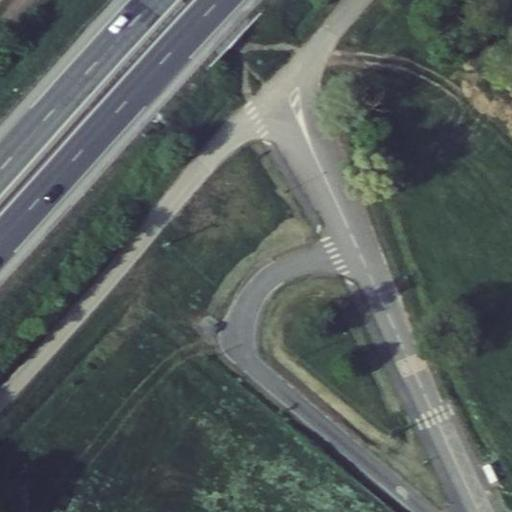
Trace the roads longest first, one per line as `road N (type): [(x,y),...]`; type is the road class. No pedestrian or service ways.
road 1 (residential): [(359,251),(263,283),(242,312),(239,349),(265,380),(430,511)]
road 2 (trunk): [(0,242),(220,0)]
road 3 (residential): [(359,251),(480,511)]
road 4 (trunk): [(154,0),(0,171)]
road 5 (residential): [(281,86),(359,251)]
